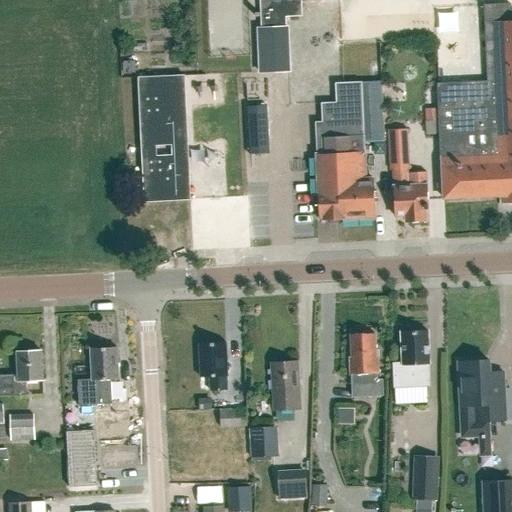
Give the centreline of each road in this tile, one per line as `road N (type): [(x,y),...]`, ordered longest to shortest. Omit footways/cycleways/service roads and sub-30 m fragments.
road 1 (tertiary): [(144,282),(511,261)]
road 2 (residential): [(157,511),(144,282)]
road 3 (tertiary): [(0,289),(144,282)]
